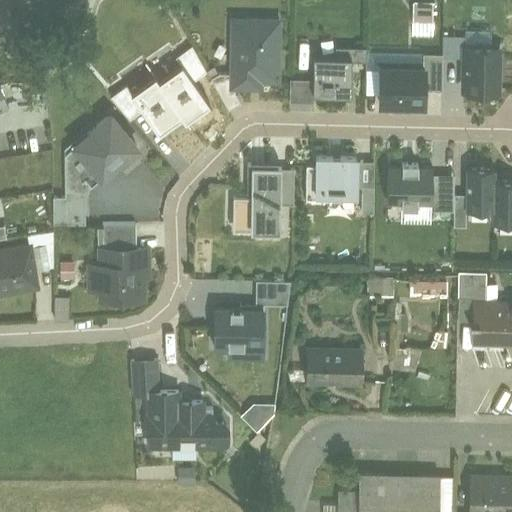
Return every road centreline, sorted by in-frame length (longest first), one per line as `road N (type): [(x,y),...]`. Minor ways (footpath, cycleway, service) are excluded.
road 1 (residential): [(0,329),(125,324),(157,311),(175,279),(177,210),(196,172),(258,121),(511,124)]
road 2 (residential): [(278,511),(310,444),(332,433),(511,437)]
